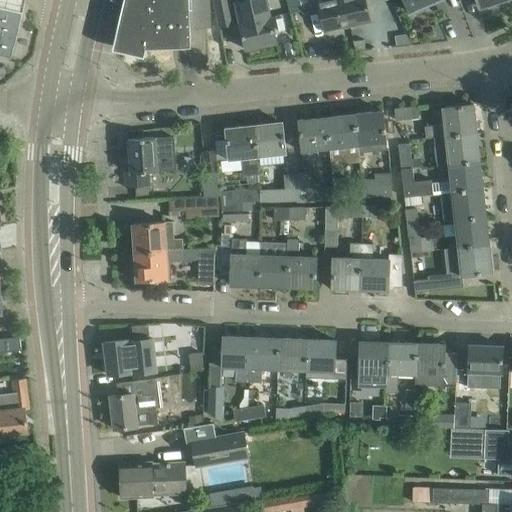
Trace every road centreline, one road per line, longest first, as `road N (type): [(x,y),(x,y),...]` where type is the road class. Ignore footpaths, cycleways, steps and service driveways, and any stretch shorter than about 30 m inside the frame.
road 1 (residential): [(511,314),(364,307),(308,318),(69,307)]
road 2 (residential): [(498,61),(75,103)]
road 3 (unclassified): [(46,101),(38,227),(46,307)]
road 4 (unclassified): [(69,307),(75,103)]
road 5 (unclassified): [(46,307),(68,452)]
road 6 (unclassified): [(68,452),(69,307)]
road 7 (residential): [(511,191),(498,61)]
